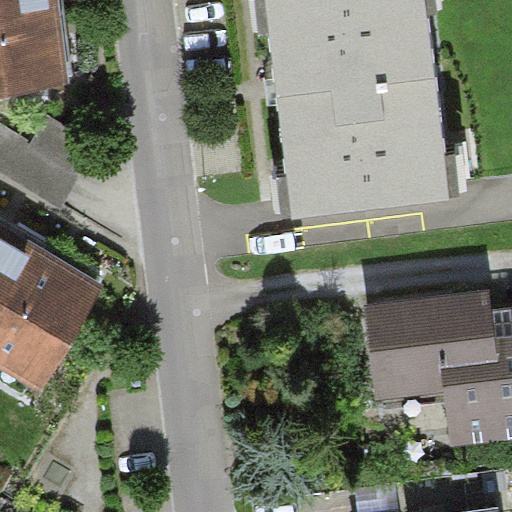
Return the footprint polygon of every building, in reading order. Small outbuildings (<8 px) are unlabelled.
[(0,0),(0,74),(64,67),(60,30),(56,0),(0,0)] [(265,0),(290,196),(450,176),(428,0),(265,0)] [(0,211),(0,345),(42,371),(101,272),(0,211)] [(368,295),(386,434),(450,426),(451,431),(511,423),(511,297),(494,300),(491,280),(368,295)] [(500,511),(498,491),(407,503),(408,511),(500,511)]
